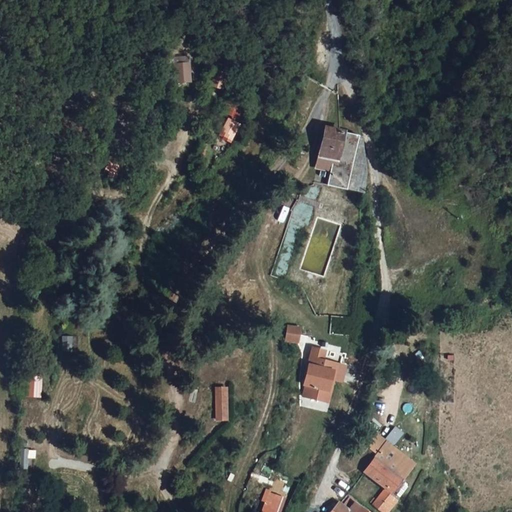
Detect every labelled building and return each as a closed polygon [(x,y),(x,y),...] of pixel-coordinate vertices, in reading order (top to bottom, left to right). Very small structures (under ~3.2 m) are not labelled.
[(189,60),(172,61),(173,86),(190,85),(189,60)] [(299,125),(304,117),(295,112),(290,119),(299,125)] [(216,130),(227,140),(239,128),(227,117),(216,130)] [(365,166),(358,136),(322,129),(313,183),(363,192),(365,166)] [(298,328),(285,327),(284,342),(296,343),(298,328)] [(328,387),(330,378),(332,379),(341,380),(344,365),(321,360),(323,350),(311,348),(307,365),(310,365),(308,372),(306,385),(303,397),(323,400),(325,389),(328,387)] [(39,398),(39,375),(24,375),(24,397),(39,398)] [(325,389),(323,400),(328,402),(332,379),(330,378),(328,387),(325,389)] [(221,420),(219,390),(210,390),(211,420),(221,420)] [(365,449),(375,457),(383,446),(386,443),(376,435),(365,449)] [(372,506),(378,510),(380,511),(388,511),(398,500),(392,495),(402,481),(411,467),(383,446),(375,457),(363,473),(384,489),(372,506)] [(33,471),(34,448),(19,447),(18,470),(33,471)] [(408,485),(402,481),(392,495),(398,500),(408,485)] [(274,511),(280,496),(266,491),(258,511),(274,511)] [(346,511),(341,503),(340,504),(333,511),(346,511)]
